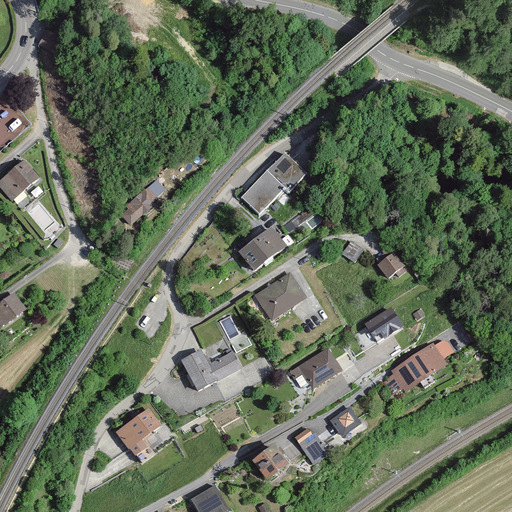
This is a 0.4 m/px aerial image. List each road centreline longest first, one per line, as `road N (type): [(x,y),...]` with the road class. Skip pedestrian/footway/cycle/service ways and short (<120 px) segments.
road 1 (residential): [(407,66),(257,158),(173,259),(166,276),(181,330),(159,375),(93,443),(74,511)]
road 2 (residential): [(0,299),(73,243),(75,226),(22,47)]
road 3 (secondary): [(407,66),(353,28),(248,0)]
